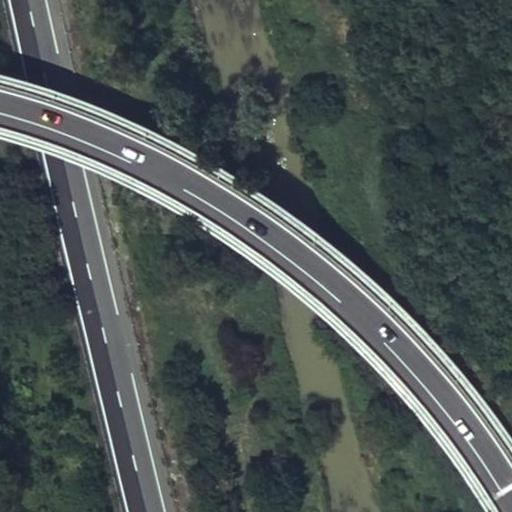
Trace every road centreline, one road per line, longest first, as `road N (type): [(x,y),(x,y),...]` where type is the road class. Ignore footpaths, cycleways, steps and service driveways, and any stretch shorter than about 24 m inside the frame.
road 1 (motorway): [(0,99),(179,171),(286,238),(386,326),(511,474)]
road 2 (motorway): [(144,511),(26,0)]
